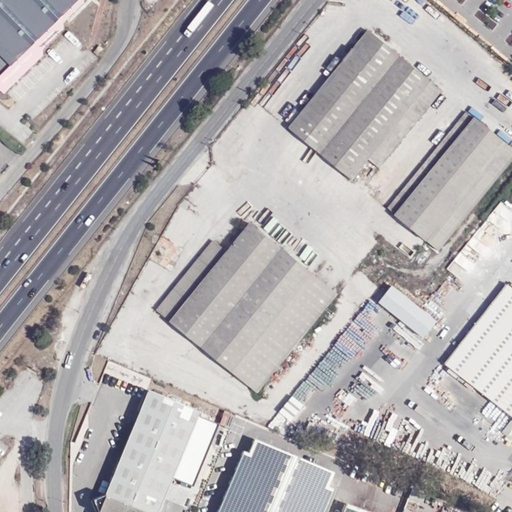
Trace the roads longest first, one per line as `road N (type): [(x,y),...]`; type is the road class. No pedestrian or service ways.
road 1 (tertiary): [(318,0),(127,233),(66,393),(52,461),(55,511)]
road 2 (motorway): [(0,326),(260,0)]
road 3 (motorway): [(216,0),(67,187)]
road 4 (residential): [(129,0),(126,28),(0,186)]
